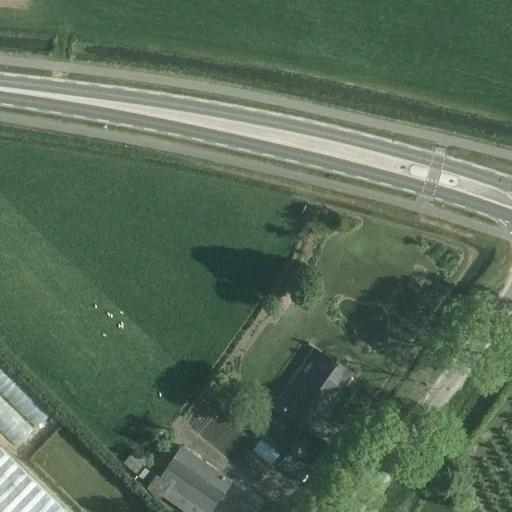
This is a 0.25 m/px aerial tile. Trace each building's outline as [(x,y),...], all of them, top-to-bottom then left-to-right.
[(353,373),(323,352),(284,408),(307,424),(315,413),(322,417),(353,373)] [(0,426),(19,445),(49,413),(0,366),(0,426)] [(25,451),(87,511),(133,511),(142,504),(56,420),(25,451)] [(182,445),(161,477),(157,474),(147,489),(160,501),(163,496),(185,511),(212,511),(234,480),(182,445)] [(0,511),(66,511),(28,474),(0,446),(0,511)] [(135,449),(123,463),(143,479),(149,471),(138,462),(144,456),(135,449)] [(288,452),(278,465),(300,483),(310,470),(288,452)]
